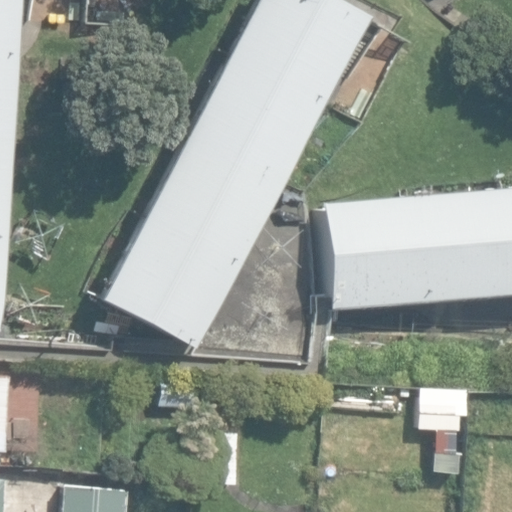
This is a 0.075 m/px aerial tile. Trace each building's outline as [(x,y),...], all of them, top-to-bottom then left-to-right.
[(0,0),(0,147),(9,0),(0,0)] [(245,0),(92,297),(185,346),(358,14),(331,0),(245,0)] [(511,184),(312,202),(321,306),(511,289),(511,184)] [(153,403),(186,406),(188,378),(154,377),(153,403)] [(336,445),(365,446),(368,417),(337,414),(336,445)] [(201,481),(229,482),(232,431),(202,430),(201,481)] [(58,511),(118,511),(121,487),(61,482),(61,485),(58,511)]
